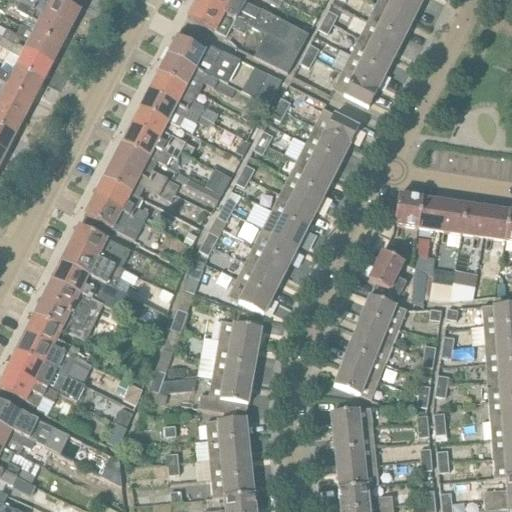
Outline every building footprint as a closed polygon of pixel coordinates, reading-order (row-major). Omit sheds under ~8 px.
[(22,0),(20,6),(71,32),(80,14),(52,0),(35,0),(34,2),(29,0),(22,0)] [(197,0),(197,2),(250,31),(259,13),(246,6),(246,7),(233,0),(197,0)] [(257,0),(279,12),(283,4),(275,0),(233,0),(246,7),(246,6),(249,0),(257,0)] [(410,26),(419,8),(403,0),(379,0),(376,8),(410,26)] [(242,38),(246,29),(196,3),(186,21),(213,35),(213,36),(215,37),(215,36),(225,42),(231,32),(242,38)] [(62,50),(71,32),(20,6),(16,14),(28,21),(23,30),(62,50)] [(401,42),(410,26),(376,8),(367,25),(401,42)] [(260,13),(259,13),(250,31),(265,39),(254,60),(287,77),(297,57),(307,38),(260,13)] [(323,24),(332,29),(337,20),(328,15),(323,24)] [(318,34),(327,39),(332,29),(323,24),(318,34)] [(393,59),(401,42),(367,25),(359,42),(393,59)] [(62,50),(23,30),(22,29),(17,38),(0,29),(0,40),(52,68),(62,50)] [(43,86),(52,68),(0,40),(0,51),(18,61),(14,71),(43,86)] [(167,58),(222,85),(233,62),(206,48),(203,54),(176,40),(167,58)] [(385,75),(393,59),(359,42),(351,57),(385,75)] [(306,57),(315,61),(319,54),(309,49),(306,57)] [(300,68),(309,72),(315,61),(306,57),(300,68)] [(342,76),(375,93),(385,75),(351,57),(342,76)] [(236,92),(222,85),(167,58),(158,75),(199,97),(204,87),(231,102),(236,92)] [(0,86),(34,104),(43,86),(14,71),(9,80),(0,74),(0,86)] [(148,93),(213,127),(218,118),(194,106),(199,97),(158,75),(148,93)] [(342,76),(333,93),(367,110),(375,93),(342,76)] [(253,102),(267,110),(281,84),(266,77),(253,102)] [(0,108),(25,121),(34,104),(0,86),(0,108)] [(211,126),(213,127),(148,93),(139,111),(169,126),(194,140),(200,129),(207,132),(211,126)] [(275,111),(285,116),(290,105),(281,101),(275,111)] [(0,131),(15,139),(25,121),(0,108),(0,131)] [(130,129),(190,160),(194,152),(170,139),(163,136),(169,126),(139,111),(130,129)] [(271,121),(280,125),(285,116),(275,111),(271,121)] [(313,130),(349,148),(358,130),(333,118),(322,113),(313,130)] [(186,169),(190,160),(130,129),(120,147),(157,165),(161,156),(186,169)] [(340,166),(349,148),(313,130),(305,148),(340,166)] [(0,154),(6,157),(15,139),(0,131),(0,154)] [(258,145),(267,150),(272,140),(263,135),(258,145)] [(248,162),(258,167),(267,150),(258,145),(248,162)] [(111,165),(175,198),(179,189),(152,175),(157,165),(120,147),(111,165)] [(332,183),(340,166),(305,148),(296,165),(332,183)] [(170,206),(175,198),(111,165),(102,183),(139,201),(144,192),(170,206)] [(324,199),(332,183),(296,165),(288,181),(324,199)] [(240,178),(249,183),(254,173),(245,168),(240,178)] [(227,180),(221,177),(212,194),(217,197),(221,199),(230,182),(227,180)] [(235,187),(244,192),(249,183),(240,178),(235,187)] [(315,216),(324,199),(288,181),(279,198),(315,216)] [(212,206),(217,197),(212,194),(201,189),(189,182),(184,191),(212,206)] [(93,201),(144,226),(148,218),(138,213),(143,203),(139,201),(102,183),(93,201)] [(306,233),(315,216),(279,198),(270,215),(306,233)] [(393,229),(419,233),(424,203),(398,199),(393,229)] [(83,218),(111,233),(111,234),(112,234),(113,234),(134,245),(135,244),(138,245),(144,234),(145,236),(148,229),(144,226),(93,201),(83,218)] [(222,212),(231,217),(236,207),(226,202),(222,212)] [(419,233),(439,236),(443,206),(424,203),(419,233)] [(439,236),(461,239),(465,209),(443,206),(439,236)] [(461,239),(483,242),(487,212),(465,209),(461,239)] [(216,221),(226,226),(231,217),(222,212),(216,221)] [(483,242),(504,245),(508,216),(487,212),(483,242)] [(298,250),(306,233),(270,215),(262,232),(298,250)] [(69,247),(120,273),(130,254),(107,243),(108,243),(106,242),(78,229),(69,247)] [(289,267),(298,250),(262,232),(253,249),(289,267)] [(213,250),(218,241),(208,237),(204,245),(213,250)] [(213,250),(204,245),(198,255),(208,260),(213,250)] [(123,275),(120,273),(69,247),(60,265),(115,293),(123,275)] [(280,284),(289,267),(253,249),(245,266),(280,284)] [(368,283),(390,294),(404,267),(383,256),(368,283)] [(189,281),(199,284),(205,267),(195,264),(189,281)] [(51,283),(103,309),(123,319),(132,301),(115,293),(60,265),(51,283)] [(236,283),(272,301),(280,284),(245,266),(236,283)] [(51,283),(42,301),(33,319),(62,334),(62,333),(85,345),(94,326),(103,309),(51,283)] [(238,307),(239,306),(263,318),(272,301),(236,283),(227,301),(237,305),(237,306),(238,307)] [(428,304),(451,305),(453,288),(431,285),(428,304)] [(473,303),(475,289),(453,285),(453,288),(451,305),(473,303)] [(361,319),(398,334),(406,314),(369,300),(361,319)] [(482,330),(511,328),(511,308),(481,311),(482,330)] [(171,329),(181,333),(186,316),(177,312),(171,329)] [(429,324),(439,325),(441,315),(430,313),(429,324)] [(445,323),(456,325),(458,314),(447,313),(445,323)] [(24,337),(92,370),(96,362),(57,343),(62,334),(33,319),(24,337)] [(392,350),(398,334),(361,319),(355,336),(392,350)] [(218,344),(257,351),(262,327),(250,325),(249,330),(221,325),(218,344)] [(484,350),(511,348),(511,328),(482,330),(484,350)] [(348,354),(385,368),(392,350),(355,336),(348,354)] [(83,388),(92,370),(24,337),(15,355),(65,380),(83,388)] [(442,351),(452,353),(454,342),(443,341),(442,351)] [(215,363),(254,370),(257,351),(218,344),(215,363)] [(485,369),(511,367),(511,348),(484,350),(472,351),(473,365),(485,364),(485,369)] [(423,360),(434,362),(435,352),(425,350),(423,360)] [(440,362),(451,363),(452,353),(442,351),(440,362)] [(341,371),(378,385),(385,368),(348,354),(341,371)] [(6,373),(58,399),(62,390),(61,389),(65,380),(15,355),(6,373)] [(421,371),(432,373),(434,362),(423,360),(421,371)] [(211,382),(251,389),(254,370),(215,363),(211,382)] [(487,388),(511,385),(511,367),(485,369),(487,388)] [(334,389),(371,404),(378,385),(341,371),(334,389)] [(53,408),(58,399),(6,373),(0,385),(0,392),(24,405),(24,406),(26,407),(26,406),(38,412),(42,402),(53,408)] [(168,398),(194,395),(196,382),(196,381),(163,384),(165,376),(155,373),(149,394),(167,400),(168,398)] [(436,390),(446,392),(448,381),(437,379),(436,390)] [(236,411),(246,413),(251,389),(211,382),(208,401),(200,399),(197,414),(226,418),(235,416),(236,411)] [(488,407),(511,405),(511,385),(487,388),(488,407)] [(124,403),(135,409),(142,393),(130,388),(124,403)] [(417,400),(428,402),(429,391),(419,389),(417,400)] [(434,400),(445,402),(446,392),(436,390),(434,400)] [(416,411),(426,412),(428,402),(417,400),(416,411)] [(0,428),(35,445),(43,427),(21,416),(0,405),(0,428)] [(489,425),(511,423),(511,405),(488,407),(489,425)] [(112,423),(128,429),(133,417),(118,411),(112,423)] [(332,436),(372,432),(370,412),(330,417),(332,436)] [(434,429),(444,428),(443,417),(433,418),(434,429)] [(417,431),(427,430),(426,420),(416,421),(417,431)] [(206,446),(247,442),(245,422),(204,427),(206,446)] [(490,443),(511,441),(511,423),(489,425),(490,443)] [(30,455),(35,445),(0,428),(0,451),(14,458),(18,460),(23,451),(30,455)] [(106,447),(117,452),(126,433),(116,428),(106,447)] [(435,440),(446,439),(444,428),(434,429),(435,440)] [(165,441),(175,440),(174,430),(164,431),(165,441)] [(418,442),(428,441),(427,430),(417,431),(418,442)] [(334,455),(374,451),(372,432),(332,436),(334,455)] [(492,464),(511,462),(511,441),(490,443),(492,464)] [(208,464),(249,460),(247,442),(206,446),(208,464)] [(0,473),(30,488),(31,488),(35,480),(10,468),(14,458),(0,451),(0,473)] [(336,473),(376,469),(374,451),(334,455),(336,473)] [(420,465),(430,464),(429,453),(419,454),(420,465)] [(437,467),(448,466),(447,455),(436,456),(437,467)] [(167,469),(178,468),(177,458),(166,459),(167,469)] [(100,480),(122,491),(119,464),(110,460),(100,480)] [(210,484),(251,480),(249,460),(208,464),(210,484)] [(504,482),(511,481),(511,462),(492,464),(493,483),(504,482)] [(421,475),(431,474),(430,464),(420,465),(421,475)] [(438,477),(449,477),(448,466),(437,467),(438,477)] [(168,480),(179,479),(178,468),(167,469),(168,480)] [(338,494),(367,489),(378,489),(376,469),(336,473),(338,494)] [(0,483),(26,496),(30,488),(0,473),(0,483)] [(222,501),(252,498),(251,480),(210,484),(212,502),(222,501)] [(483,505),(511,503),(511,481),(504,482),(505,495),(483,496),(483,505)] [(340,511),(374,511),(392,510),(391,500),(368,503),(367,489),(338,494),(340,511)] [(171,507),(181,506),(180,495),(169,496),(171,507)] [(424,507),(434,506),(433,495),(423,496),(424,507)] [(441,509),(451,508),(450,497),(440,498),(441,509)] [(253,511),(252,498),(222,501),(223,511),(253,511)] [(511,511),(511,503),(483,505),(483,511),(511,511)]
